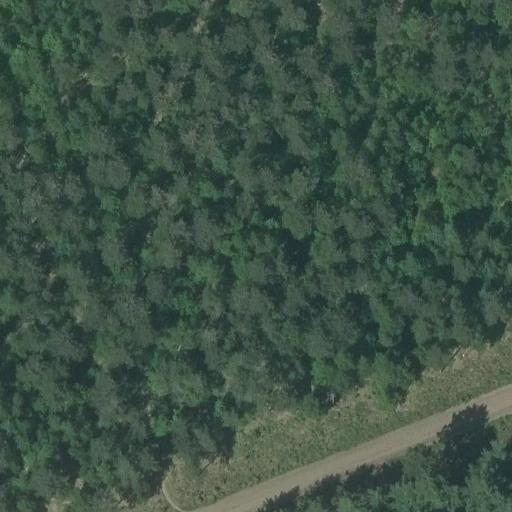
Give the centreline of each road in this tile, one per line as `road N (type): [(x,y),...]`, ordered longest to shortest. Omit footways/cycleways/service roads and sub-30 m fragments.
road 1 (track): [(180,511),(26,0)]
road 2 (track): [(228,511),(511,399)]
